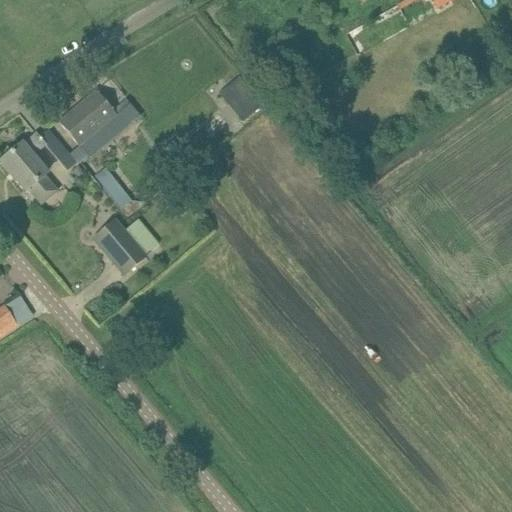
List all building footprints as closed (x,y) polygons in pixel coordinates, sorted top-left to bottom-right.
[(410,0),(346,37),(358,57),(437,13),(436,11),(456,0),(410,0)] [(212,89),(244,124),(263,107),(237,78),(226,87),(221,81),(212,89)] [(56,124),(68,140),(76,149),(67,157),(75,167),(87,157),(78,147),(115,117),(95,92),(56,124)] [(218,115),(205,125),(211,132),(224,123),(218,115)] [(324,130),(343,157),(358,147),(349,133),(343,137),(334,123),(324,130)] [(22,145),(0,163),(25,193),(28,190),(41,205),(56,192),(43,177),(47,174),(32,157),(45,146),(45,145),(40,138),(36,134),(23,146),(22,145)] [(168,139),(158,147),(168,159),(178,151),(168,139)] [(131,202),(104,168),(93,177),(120,211),(131,202)] [(192,208),(182,196),(171,205),(181,217),(192,208)] [(93,240),(124,276),(145,258),(114,222),(93,240)] [(17,327),(4,307),(0,309),(0,338),(17,327)]
